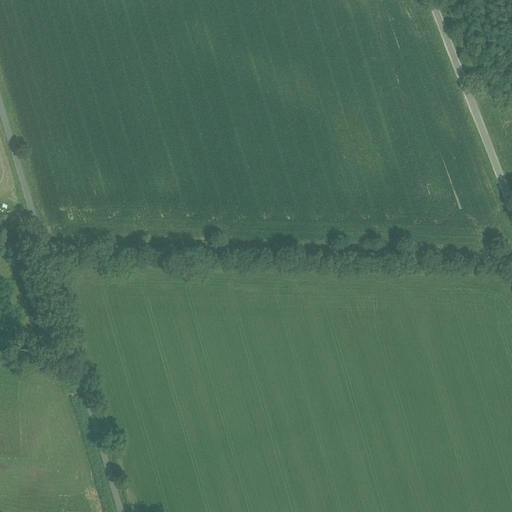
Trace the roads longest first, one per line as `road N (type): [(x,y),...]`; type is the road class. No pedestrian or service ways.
road 1 (unclassified): [(511,260),(42,248)]
road 2 (unclassified): [(121,511),(42,248)]
road 3 (unclassified): [(511,205),(431,0)]
road 4 (unclassified): [(42,248),(0,104)]
